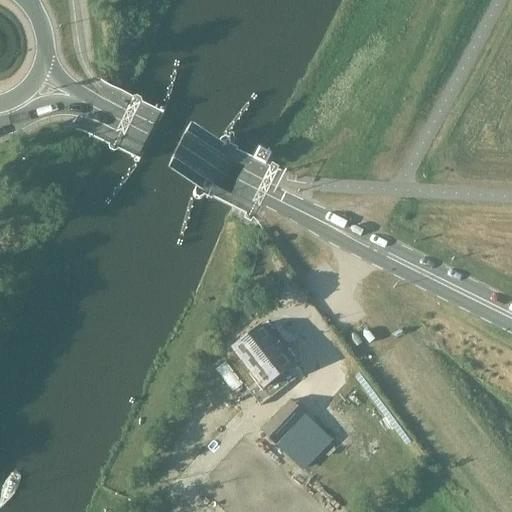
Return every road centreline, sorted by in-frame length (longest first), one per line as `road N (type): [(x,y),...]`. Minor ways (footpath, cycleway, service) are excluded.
road 1 (primary): [(233,179),(511,317)]
road 2 (primary): [(233,179),(75,99)]
